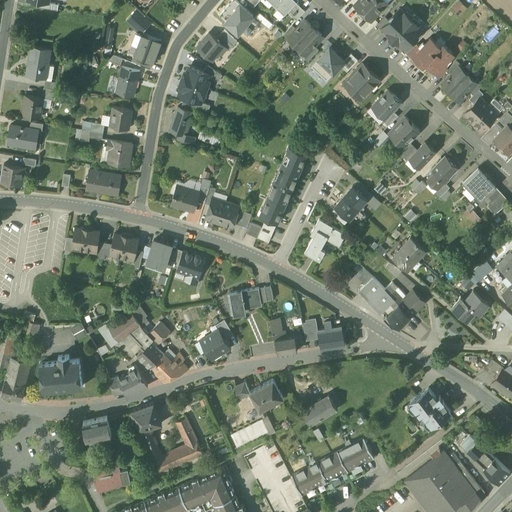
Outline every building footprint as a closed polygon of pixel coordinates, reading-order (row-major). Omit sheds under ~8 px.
[(58,3),(49,1),(41,0),(40,6),(57,9),(58,3)] [(237,0),(231,0),(220,13),(227,18),(240,2),(237,0)] [(274,0),(273,2),(285,13),(287,10),(296,1),(297,0),(274,0)] [(366,15),(371,19),(387,2),(385,0),(358,0),(354,4),(359,9),(358,11),(358,13),(361,17),(364,17),(366,15)] [(456,0),(451,6),(460,14),(468,5),(462,0),(456,0)] [(296,1),(287,10),(296,19),(305,9),(296,1)] [(227,18),(225,20),(238,31),(241,27),(252,15),(253,13),(240,2),(227,18)] [(403,47),(404,47),(411,39),(422,28),(400,7),(389,19),(382,27),(390,35),(389,36),(394,40),(395,39),(403,47)] [(127,19),(139,31),(141,30),(150,20),(137,8),(127,19)] [(248,33),(259,21),(252,15),(241,27),(248,33)] [(376,24),(381,28),(382,27),(389,19),(385,15),(376,24)] [(290,35),(298,43),(314,26),(307,19),(304,19),(296,28),(289,35),(290,35)] [(282,34),(287,39),(288,37),(290,35),(289,35),(296,28),(291,24),(282,34)] [(492,25),(485,35),(490,39),(497,28),(492,25)] [(321,33),(314,26),(298,43),(307,51),(313,44),(321,36),(321,33)] [(224,28),(216,37),(226,46),(229,49),(237,39),(224,28)] [(221,52),(226,46),(216,37),(209,31),(197,45),(212,58),(219,50),(221,52)] [(153,61),(153,62),(161,39),(143,32),(135,55),(143,58),(153,61)] [(297,45),(298,43),(290,35),(288,37),(297,45)] [(423,65),(425,62),(441,46),(435,41),(430,36),(421,47),(412,55),(423,65)] [(440,36),(435,41),(441,46),(443,43),(446,40),(440,36)] [(463,36),(454,45),(459,50),(468,41),(463,36)] [(325,50),(329,46),(332,43),(328,38),(321,46),(325,50)] [(402,48),(407,52),(408,51),(415,44),(411,39),(404,47),(403,47),(402,48)] [(408,51),(412,55),(421,47),(416,42),(415,44),(408,51)] [(298,43),(297,45),(305,52),(307,51),(298,43)] [(443,43),(441,46),(425,62),(435,72),(444,63),(453,52),(443,43)] [(303,54),(308,59),(318,48),(313,44),(307,51),(305,52),(303,54)] [(27,73),(46,76),(51,48),(31,45),(27,73)] [(344,59),(329,46),(325,50),(311,65),(313,66),(325,78),(326,79),(340,64),(345,60),(344,59)] [(351,52),(344,59),(345,60),(340,64),(347,70),(358,58),(351,52)] [(109,59),(121,64),(123,57),(114,54),(109,59)] [(141,64),(150,68),(153,61),(143,58),(141,64)] [(456,58),(448,67),(447,68),(451,73),(457,66),(458,66),(461,63),(456,58)] [(359,98),(360,98),(370,88),(380,78),(363,62),(343,82),(344,83),(346,81),(362,95),(359,98)] [(440,76),(447,68),(448,67),(444,63),(435,72),(440,76)] [(207,64),(203,70),(211,73),(210,73),(219,79),(222,73),(207,64)] [(181,78),(207,87),(210,79),(209,79),(210,73),(211,73),(203,70),(189,65),(187,71),(185,70),(184,75),(182,75),(181,78)] [(116,90),(134,95),(140,70),(122,66),(116,90)] [(325,78),(313,66),(308,71),(320,83),(325,78)] [(443,84),(450,91),(466,74),(458,66),(457,66),(451,73),(443,81),(443,84)] [(475,82),(466,74),(450,91),(458,97),(461,97),(469,89),(475,82)] [(207,87),(181,78),(180,81),(181,83),(180,87),(181,87),(179,93),(193,98),(201,101),(201,100),(203,95),(204,95),(207,87)] [(469,89),(473,93),(478,87),(483,83),(478,78),(475,82),(469,89)] [(45,79),(44,86),(57,88),(58,81),(45,79)] [(344,83),(359,98),(362,95),(346,81),(344,83)] [(55,99),(57,88),(44,86),(42,96),(43,96),(43,97),(55,99)] [(469,98),(473,102),(479,95),(480,95),(483,92),(478,87),(473,93),(469,98)] [(357,100),(362,106),(370,97),(375,93),(370,88),(360,98),(359,98),(357,100)] [(373,104),(386,117),(393,109),(401,101),(388,88),(373,104)] [(22,113),(40,116),(43,97),(43,96),(42,96),(26,94),(22,113)] [(464,111),(473,120),(488,103),(480,95),(479,95),(473,102),(464,111)] [(494,97),(489,102),(498,110),(502,105),(494,97)] [(210,103),(201,100),(201,101),(193,98),(191,104),(208,109),(210,103)] [(495,113),(500,117),(507,110),(511,103),(507,99),(502,105),(498,110),(495,113)] [(489,102),(488,103),(473,120),(472,121),(480,129),(495,113),(498,110),(489,102)] [(371,106),(384,118),(386,117),(373,104),(371,106)] [(179,132),(183,134),(183,133),(191,110),(178,105),(170,129),(179,132)] [(110,125),(128,128),(131,109),(113,106),(110,125)] [(384,118),(371,106),(367,110),(379,122),(382,119),(384,118)] [(382,119),(388,124),(398,114),(393,109),(386,117),(384,118),(382,119)] [(511,119),(511,114),(507,110),(500,117),(494,123),(502,130),(507,124),(508,124),(511,119)] [(403,145),(409,139),(419,129),(405,115),(389,132),(403,145)] [(38,129),(42,129),(43,122),(30,120),(30,127),(39,128),(38,129)] [(91,121),(90,130),(103,132),(104,123),(91,121)] [(26,146),(36,147),(38,129),(39,128),(30,127),(23,126),(23,125),(21,125),(10,124),(9,132),(8,141),(27,144),(26,146)] [(494,138),(508,152),(511,148),(511,127),(511,128),(508,124),(507,124),(502,130),(494,138)] [(80,139),(89,141),(90,137),(89,136),(90,130),(82,128),(80,139)] [(374,139),(379,144),(388,134),(384,129),(374,139)] [(102,139),(103,132),(90,130),(89,136),(90,137),(102,139)] [(177,138),(190,142),(192,136),(183,133),(183,134),(179,132),(177,138)] [(109,162),(129,165),(130,155),(129,155),(131,142),(108,139),(106,148),(111,148),(109,162)] [(398,150),(403,155),(413,144),(409,139),(403,145),(398,150)] [(410,157),(419,166),(435,150),(425,140),(418,148),(409,157),(410,157)] [(296,147),(307,151),(309,146),(298,141),(296,147)] [(267,216),(277,221),(308,152),(307,151),(296,147),(290,144),(259,213),(267,216)] [(418,148),(413,144),(403,155),(407,159),(410,157),(409,157),(418,148)] [(431,168),(434,171),(444,181),(445,182),(445,181),(449,177),(449,176),(458,166),(445,154),(431,168)] [(22,162),(35,164),(37,158),(23,155),(22,162)] [(1,181),(23,185),(26,166),(4,162),(1,181)] [(464,179),(482,197),(495,184),(478,166),(464,179)] [(107,192),(117,194),(120,174),(89,170),(86,189),(95,191),(96,189),(107,190),(107,192)] [(438,187),(444,181),(434,171),(427,177),(438,187)] [(61,185),(69,186),(71,174),(63,173),(61,185)] [(202,182),(201,185),(209,187),(211,179),(203,177),(202,182)] [(201,185),(202,182),(189,178),(184,182),(174,179),(170,192),(173,193),(174,193),(177,184),(199,191),(201,185)] [(413,187),(418,192),(427,183),(422,178),(413,187)] [(476,195),(480,199),(482,197),(464,179),(462,181),(476,195)] [(353,185),(362,193),(366,188),(358,180),(353,185)] [(434,190),(440,195),(447,188),(450,186),(445,181),(445,182),(444,181),(438,187),(434,190)] [(171,204),(194,211),(198,198),(200,191),(199,191),(177,184),(174,193),(173,193),(173,195),(174,195),(171,204)] [(198,198),(205,200),(209,187),(201,185),(199,191),(200,191),(198,198)] [(352,185),(343,195),(358,207),(367,197),(362,193),(353,185),(352,185)] [(204,203),(210,205),(212,197),(213,197),(215,191),(216,188),(210,186),(204,203)] [(440,195),(444,200),(452,193),(447,188),(440,195)] [(487,205),(494,213),(509,200),(498,188),(490,195),(494,199),(487,205)] [(228,195),(215,191),(213,197),(226,201),(228,195)] [(349,217),(358,207),(343,195),(335,205),(335,206),(349,217)] [(468,206),(470,208),(480,199),(476,195),(467,204),(469,206),(468,206)] [(239,205),(226,201),(213,197),(212,197),(210,205),(206,218),(219,222),(232,226),(239,205)] [(511,202),(503,210),(511,221),(511,208),(511,207),(511,202)] [(331,211),(344,223),(349,217),(335,206),(331,211)] [(236,224),(247,227),(249,222),(252,213),(240,210),(236,224)] [(468,215),(472,220),(478,215),(473,210),(468,215)] [(257,237),(268,242),(277,221),(267,216),(257,237)] [(304,251),(320,260),(325,250),(321,247),(327,238),(328,236),(340,243),(339,245),(346,233),(319,218),(312,231),(315,232),(304,251)] [(261,227),(249,222),(247,227),(246,232),(257,237),(261,227)] [(73,247),(84,249),(88,226),(85,226),(84,228),(75,226),(73,237),(72,247),(73,247)] [(91,226),(88,226),(84,249),(96,250),(97,250),(99,240),(100,230),(90,229),(91,226)] [(110,253),(122,255),(127,233),(124,232),(124,235),(114,232),(112,243),(110,253)] [(130,234),(127,233),(122,255),(133,258),(134,258),(137,248),(139,238),(129,236),(130,234)] [(411,235),(402,246),(416,258),(425,248),(411,235)] [(64,252),(68,253),(73,249),(73,247),(72,247),(73,237),(67,236),(64,252)] [(328,236),(327,238),(339,245),(340,243),(328,236)] [(148,257),(147,260),(165,265),(170,248),(172,245),(154,239),(152,245),(148,257)] [(100,257),(102,258),(105,242),(99,240),(97,250),(96,250),(96,252),(100,257)] [(112,243),(105,242),(102,258),(105,258),(110,255),(110,253),(112,243)] [(142,255),(148,257),(152,245),(146,244),(142,255)] [(407,269),(416,258),(402,246),(393,256),(407,269)] [(136,266),(139,266),(143,250),(137,248),(134,258),(133,258),(133,260),(136,266)] [(176,250),(170,248),(165,265),(171,267),(172,265),(176,250)] [(172,265),(177,267),(183,250),(177,248),(176,250),(172,265)] [(205,257),(183,250),(177,267),(177,269),(187,272),(185,279),(184,280),(197,284),(205,257)] [(510,272),(511,274),(511,251),(496,265),(507,276),(510,272)] [(485,258),(478,264),(485,272),(492,267),(485,258)] [(165,265),(147,260),(145,267),(163,272),(165,265)] [(386,267),(397,277),(401,272),(390,262),(386,267)] [(479,277),(485,272),(478,264),(473,268),(479,277)] [(168,274),(171,267),(165,265),(163,272),(168,274)] [(474,281),(479,277),(473,268),(466,274),(474,281)] [(187,272),(177,269),(175,276),(185,279),(187,272)] [(357,276),(365,284),(372,277),(364,269),(357,276)] [(334,279),(342,288),(352,279),(344,270),(334,279)] [(168,276),(160,274),(158,282),(165,284),(168,276)] [(359,290),(367,299),(381,286),(372,277),(365,284),(359,289),(359,290)] [(384,289),(390,295),(395,291),(398,287),(392,282),(384,289)] [(511,303),(511,283),(502,293),(511,303)] [(259,287),(261,301),(267,300),(273,299),(271,285),(265,286),(259,287)] [(384,289),(381,286),(367,299),(381,313),(382,312),(391,303),(394,300),(390,295),(384,289)] [(228,293),(229,300),(231,299),(234,313),(243,311),(243,308),(262,304),(261,301),(259,287),(228,293)] [(473,289),(464,300),(476,310),(480,313),(489,302),(473,289)] [(390,295),(394,300),(410,316),(425,301),(413,290),(403,299),(395,291),(390,295)] [(200,293),(189,294),(190,301),(201,299),(200,293)] [(467,320),(476,310),(464,300),(461,296),(451,307),(467,320)] [(395,307),(388,314),(388,315),(391,318),(389,319),(394,324),(396,322),(400,326),(410,316),(394,300),(391,303),(395,307)] [(120,302),(111,303),(112,310),(121,309),(120,302)] [(141,305),(139,306),(146,316),(148,315),(141,305)] [(139,306),(131,312),(141,324),(143,327),(150,321),(146,316),(139,306)] [(497,316),(502,320),(509,312),(505,308),(497,316)] [(25,310),(23,316),(34,319),(35,313),(25,310)] [(113,334),(118,340),(130,332),(141,324),(131,312),(109,329),(113,334)] [(502,320),(506,324),(511,317),(511,314),(509,312),(502,320)] [(269,318),(273,338),(276,337),(281,336),(281,334),(280,334),(277,317),(269,318)] [(224,318),(215,323),(218,328),(218,327),(225,338),(234,333),(224,318)] [(40,323),(30,320),(29,325),(25,339),(35,342),(40,323)] [(302,323),(306,340),(317,338),(315,328),(317,328),(316,320),(302,323)] [(71,327),(74,333),(84,327),(81,321),(71,327)] [(319,338),(321,347),(345,343),(342,326),(332,327),(331,321),(324,322),(325,329),(317,330),(319,338)] [(158,342),(158,343),(170,331),(160,322),(149,333),(153,338),(158,342)] [(110,346),(113,343),(108,337),(113,334),(109,329),(105,323),(98,329),(110,346)] [(91,324),(85,327),(89,333),(94,330),(91,324)] [(130,332),(145,347),(153,338),(149,333),(144,329),(143,327),(141,324),(130,332)] [(87,332),(84,327),(74,333),(77,338),(87,332)] [(221,352),(230,347),(225,338),(218,327),(218,328),(200,338),(201,339),(195,342),(201,352),(207,349),(211,356),(220,351),(221,352)] [(0,336),(0,363),(8,366),(10,355),(15,334),(1,331),(0,336)] [(108,337),(113,343),(118,340),(113,334),(108,337)] [(276,337),(279,354),(297,350),(295,334),(281,336),(276,337)] [(158,342),(153,338),(145,347),(137,355),(150,368),(164,352),(165,352),(156,344),(158,342)] [(106,342),(96,346),(102,355),(110,352),(106,342)] [(169,347),(165,352),(164,352),(172,359),(177,355),(169,347)] [(172,359),(164,352),(150,368),(165,381),(188,368),(182,360),(184,359),(183,357),(184,356),(182,353),(179,355),(178,353),(177,355),(172,359)] [(40,362),(43,389),(62,387),(69,386),(83,384),(80,357),(70,359),(69,353),(58,355),(59,360),(40,362)] [(12,355),(10,355),(8,366),(5,379),(25,384),(31,360),(12,355)] [(493,369),(498,372),(503,365),(492,358),(485,368),(491,372),(493,369)] [(125,390),(128,394),(148,384),(138,368),(136,365),(129,369),(130,372),(119,377),(125,390)] [(509,394),(511,390),(511,372),(505,367),(503,365),(498,372),(491,382),(509,394)] [(109,378),(114,393),(125,390),(119,377),(118,375),(109,378)] [(249,391),(263,414),(267,413),(264,407),(283,396),(272,378),(249,391)] [(1,393),(21,398),(25,384),(5,379),(4,380),(1,393)] [(231,387),(238,398),(249,391),(243,381),(231,387)] [(423,413),(432,425),(451,411),(443,401),(444,400),(440,395),(436,397),(428,387),(410,401),(411,402),(420,415),(423,413)] [(302,409),(309,423),(336,406),(328,392),(302,409)] [(168,401),(171,411),(176,409),(173,399),(168,401)] [(131,410),(140,428),(149,425),(162,421),(154,403),(131,410)] [(262,417),(268,430),(270,433),(276,430),(268,414),(262,417)] [(83,421),(88,439),(111,433),(107,415),(83,421)] [(177,419),(182,431),(192,426),(187,415),(177,419)] [(472,418),(478,423),(479,423),(482,420),(476,415),(472,418)] [(262,433),(268,430),(262,417),(256,420),(262,433)] [(256,436),(262,433),(256,420),(250,423),(256,436)] [(250,439),(256,436),(250,423),(244,426),(250,439)] [(140,428),(154,459),(163,454),(149,425),(140,428)] [(198,438),(192,426),(182,431),(188,443),(198,438)] [(244,442),(250,439),(244,426),(238,429),(244,442)] [(319,426),(313,429),(318,437),(324,434),(319,426)] [(238,445),(244,442),(238,429),(232,432),(238,445)] [(460,445),(485,468),(494,458),(470,435),(460,445)] [(291,474),(301,494),(374,457),(364,436),(291,474)] [(203,450),(198,438),(188,443),(163,454),(154,459),(159,471),(203,450)] [(254,450),(244,455),(260,486),(273,511),(310,511),(307,506),(296,484),(273,440),(264,444),(254,450)] [(151,476),(158,473),(144,442),(138,445),(151,476)] [(429,511),(473,511),(488,501),(478,487),(445,442),(431,452),(434,456),(405,477),(429,511)] [(237,496),(260,486),(244,455),(233,460),(223,464),(237,496)] [(483,470),(498,484),(509,472),(494,458),(485,468),(483,470)] [(92,471),(99,488),(123,482),(120,469),(118,460),(90,467),(92,471)] [(195,511),(204,508),(208,510),(208,511),(243,511),(242,509),(245,508),(242,502),(240,503),(237,496),(223,464),(198,475),(198,474),(192,477),(193,478),(165,490),(164,488),(158,491),(159,493),(132,505),(131,503),(125,505),(126,507),(115,511),(195,511)] [(128,468),(120,469),(123,482),(131,480),(128,468)]
